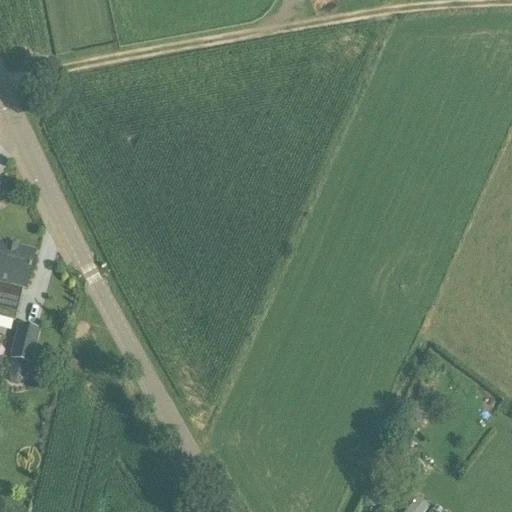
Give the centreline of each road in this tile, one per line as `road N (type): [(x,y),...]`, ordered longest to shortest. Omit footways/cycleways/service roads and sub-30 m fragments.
road 1 (track): [(3,81),(366,15),(511,5)]
road 2 (tertiary): [(227,511),(86,273),(0,74)]
